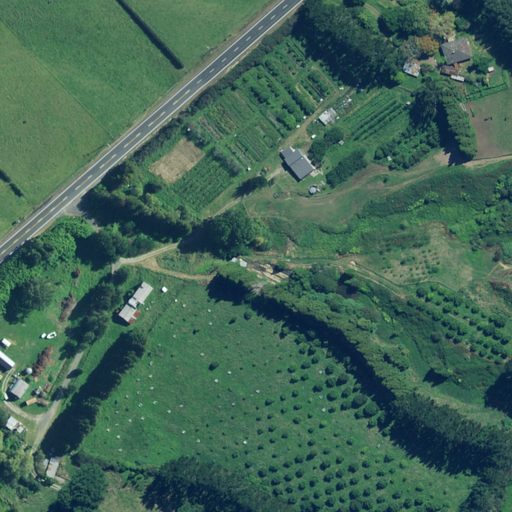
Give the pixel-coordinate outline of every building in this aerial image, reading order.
[(473,58),(467,38),(443,46),(449,66),(473,58)] [(422,67),(407,61),(403,71),(419,77),(422,67)] [(443,73),(452,75),(451,79),(465,83),(466,78),(463,77),(465,71),(445,66),(443,73)] [(336,120),(328,111),(321,118),(329,127),(336,120)] [(316,170),(301,150),(288,160),(303,180),(316,170)] [(150,289),(140,282),(116,315),(130,325),(139,313),(135,309),(150,289)] [(18,421),(11,416),(4,425),(11,430),(18,421)] [(23,429),(17,424),(14,429),(19,433),(23,429)] [(59,456),(52,454),(44,476),(51,479),(59,456)] [(47,459),(40,457),(37,467),(44,469),(47,459)]
